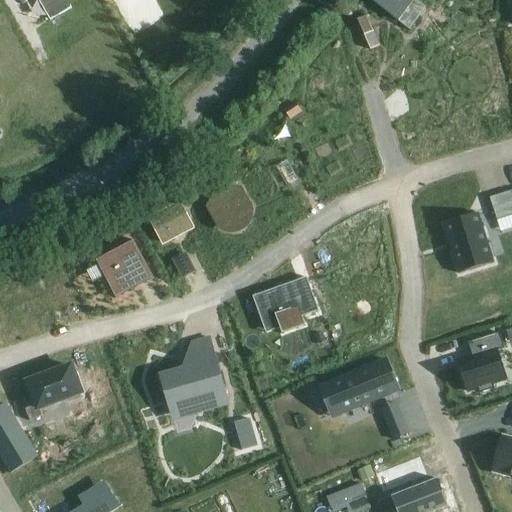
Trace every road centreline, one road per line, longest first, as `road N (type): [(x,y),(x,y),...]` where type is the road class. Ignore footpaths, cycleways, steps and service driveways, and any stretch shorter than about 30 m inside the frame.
road 1 (residential): [(0,359),(215,296),(332,208),(398,183)]
road 2 (unclassified): [(292,0),(223,81),(156,140),(93,180),(0,221)]
road 3 (residential): [(475,511),(409,357),(411,277),(398,183)]
